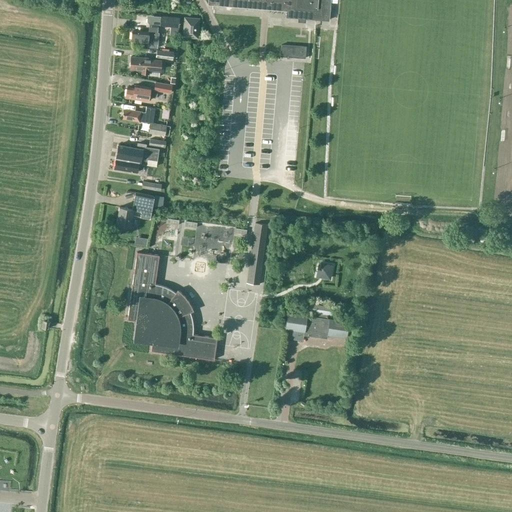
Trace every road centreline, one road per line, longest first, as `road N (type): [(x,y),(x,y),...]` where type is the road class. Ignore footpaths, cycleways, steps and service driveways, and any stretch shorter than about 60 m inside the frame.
road 1 (unclassified): [(57,393),(511,459)]
road 2 (tertiary): [(57,393),(97,149),(109,0)]
